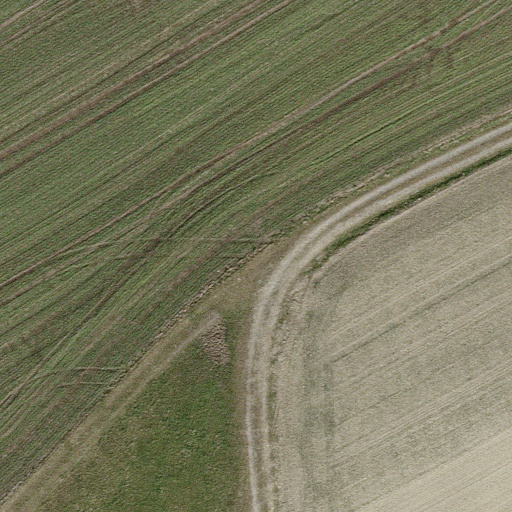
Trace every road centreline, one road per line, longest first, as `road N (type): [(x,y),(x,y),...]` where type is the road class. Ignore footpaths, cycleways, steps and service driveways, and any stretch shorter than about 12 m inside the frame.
road 1 (track): [(511,137),(331,223),(278,299),(259,398),(266,511)]
road 2 (track): [(331,223),(185,339),(14,511)]
